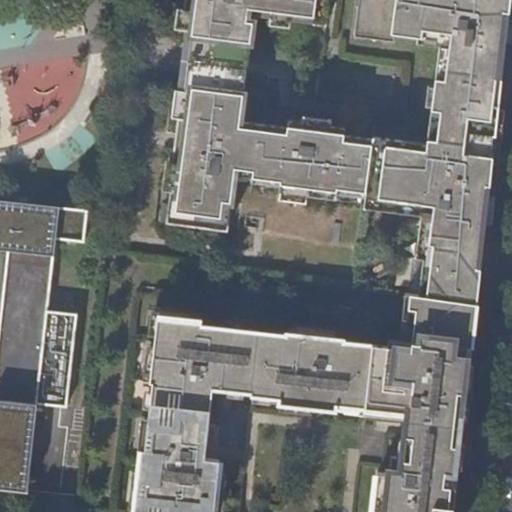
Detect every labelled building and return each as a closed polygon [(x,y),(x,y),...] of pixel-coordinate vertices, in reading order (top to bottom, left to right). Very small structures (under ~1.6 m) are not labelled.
[(181,0),(178,28),(188,30),(188,34),(189,34),(190,30),(245,37),(245,41),(246,41),(249,21),(243,20),(244,13),(322,23),(325,0),(181,0)] [(403,135),(374,132),(373,134),(366,193),(366,194),(421,202),(415,253),(423,253),(422,264),(430,265),(427,290),(426,295),(477,302),(491,173),(489,173),(493,135),(496,135),(509,12),(503,11),(504,0),(351,0),(347,35),(349,35),(350,28),(389,33),(389,41),(390,41),(391,33),(415,36),(414,44),(415,44),(417,38),(440,42),(438,58),(445,59),(442,81),(433,80),(423,151),(401,149),(403,135)] [(189,34),(188,34),(182,87),(184,87),(183,91),(239,97),(239,93),(241,93),(246,41),(245,41),(245,37),(190,30),(189,34)] [(366,193),(373,134),(343,131),(344,124),(287,118),(286,125),(238,120),(241,93),(239,93),(239,97),(183,91),(184,87),(182,87),(181,91),(179,91),(174,136),(177,136),(176,150),(173,150),(169,192),(171,193),(167,223),(228,230),(235,168),(253,170),(252,182),(280,185),(280,190),(337,196),(337,190),(366,193)] [(0,199),(0,248),(6,249),(0,304),(0,486),(27,490),(37,402),(66,406),(77,313),(47,309),(55,238),(84,241),(87,209),(0,199)] [(339,410),(340,404),(363,406),(362,411),(368,412),(369,405),(410,410),(409,418),(463,426),(477,303),(477,302),(426,295),(410,293),(402,355),(346,347),(347,344),(284,335),(284,338),(199,326),(199,323),(155,317),(155,318),(158,318),(157,331),(154,331),(150,381),(147,381),(142,449),(139,448),(132,511),(209,511),(216,458),(197,456),(198,444),(202,445),(204,433),(201,433),(201,427),(204,427),(209,389),(221,391),(222,386),(231,387),(231,390),(248,392),(248,397),(277,400),(276,406),(291,408),(292,403),(318,406),(339,410)] [(377,468),(370,511),(453,511),(461,441),(406,435),(406,438),(400,437),(400,438),(406,439),(403,455),(391,454),(389,470),(377,468)]
